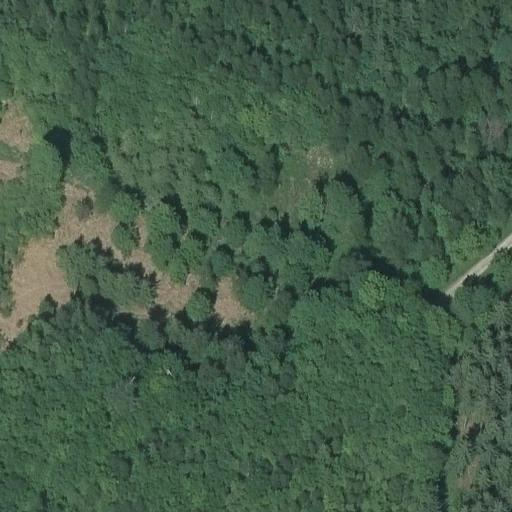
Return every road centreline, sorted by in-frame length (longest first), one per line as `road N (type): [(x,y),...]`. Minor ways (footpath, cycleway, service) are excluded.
road 1 (track): [(511,244),(438,306),(56,511)]
road 2 (track): [(438,306),(0,150)]
